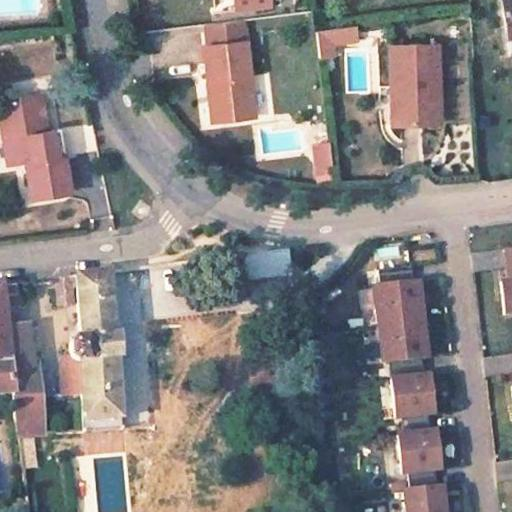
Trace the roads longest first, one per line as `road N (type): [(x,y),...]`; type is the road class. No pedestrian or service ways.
road 1 (residential): [(447,206),(482,511)]
road 2 (residential): [(447,206),(329,222),(254,216),(194,199)]
road 3 (residential): [(92,0),(109,95),(145,157),(194,199)]
road 4 (residential): [(194,199),(151,246),(0,265)]
